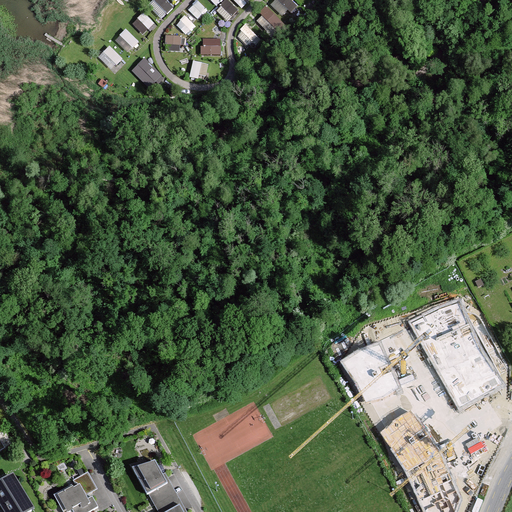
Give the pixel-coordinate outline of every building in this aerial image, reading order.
[(153,0),(148,6),(162,20),(174,8),(165,0),(153,0)] [(227,0),(216,11),(228,22),(239,11),(227,0)] [(233,0),(242,9),(247,4),(243,0),(233,0)] [(275,0),(272,3),(284,18),(299,6),(294,0),(275,0)] [(189,10),(199,20),(208,10),(198,1),(189,10)] [(257,18),(270,36),(284,25),(271,7),(257,18)] [(142,14),(137,22),(151,31),(156,23),(142,14)] [(177,24),(187,35),(196,27),(186,15),(177,24)] [(248,25),(238,34),(249,47),(259,38),(248,25)] [(127,30),(116,40),(129,53),(139,43),(127,30)] [(166,37),(166,52),(181,52),(181,37),(166,37)] [(203,56),(222,57),(223,39),(203,38),(203,56)] [(112,71),(124,59),(111,45),(99,57),(112,71)] [(146,58),(133,69),(149,89),(162,78),(146,58)] [(193,61),(191,76),(206,78),(209,63),(193,61)] [(154,464),(130,470),(144,498),(166,487),(154,464)] [(96,493),(86,474),(72,482),(75,488),(52,501),(58,511),(94,511),(98,510),(90,497),(96,493)] [(30,511),(32,511),(11,477),(0,483),(0,511),(30,511)]
